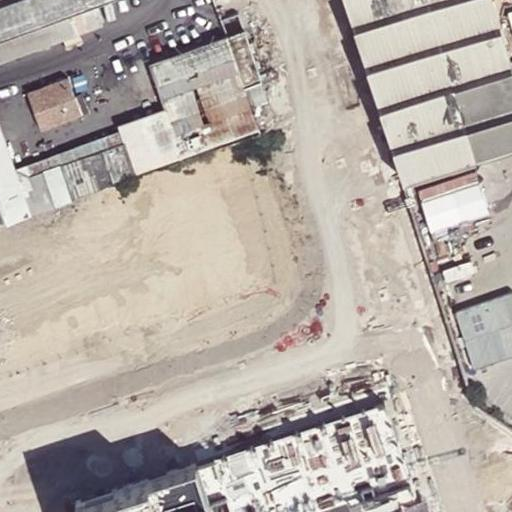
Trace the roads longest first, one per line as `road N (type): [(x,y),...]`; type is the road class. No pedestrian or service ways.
road 1 (residential): [(0,469),(405,337)]
road 2 (residential): [(282,0),(405,337)]
road 3 (residential): [(405,337),(464,511)]
